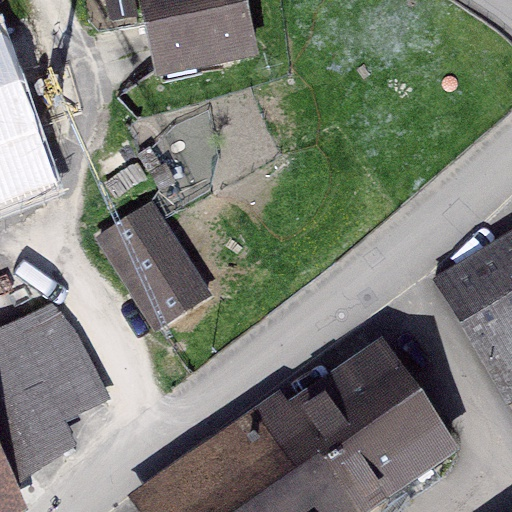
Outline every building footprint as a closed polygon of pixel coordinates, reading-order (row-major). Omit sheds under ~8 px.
[(137,0),(155,76),(249,56),(236,0),(137,0)] [(1,195),(40,180),(0,68),(0,202),(3,201),(1,195)] [(153,333),(180,315),(142,255),(165,241),(146,210),(96,242),(153,333)] [(511,398),(511,250),(438,295),(479,366),(503,404),(511,398)] [(0,499),(12,494),(60,450),(48,426),(95,404),(45,309),(1,332),(8,347),(0,350),(0,499)] [(348,511),(351,510),(352,511),(445,448),(384,359),(293,420),(287,412),(141,511),(348,511)]
